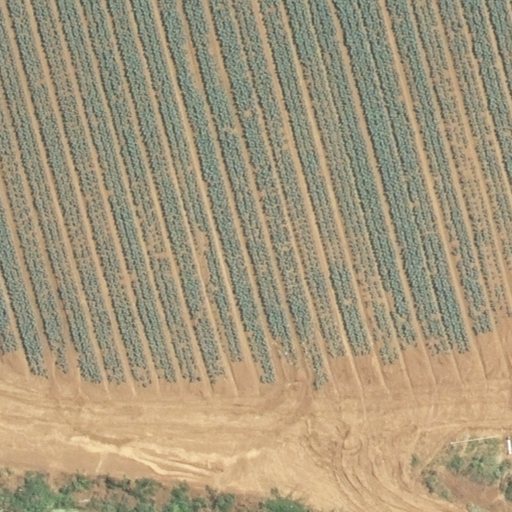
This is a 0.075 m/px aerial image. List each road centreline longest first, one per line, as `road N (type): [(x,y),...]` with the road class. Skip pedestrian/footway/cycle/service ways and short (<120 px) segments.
road 1 (unknown): [(0,439),(146,465),(285,467)]
road 2 (unknown): [(285,467),(511,434)]
